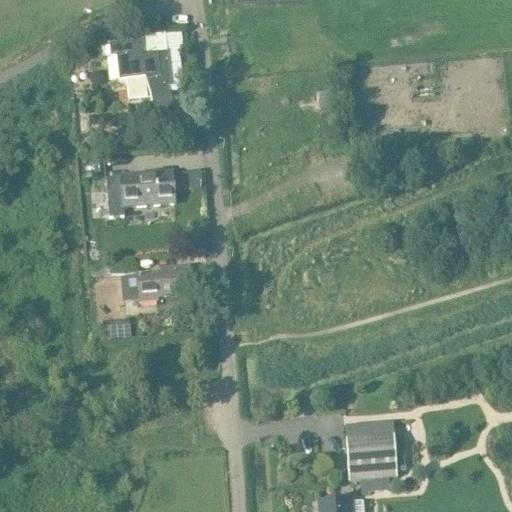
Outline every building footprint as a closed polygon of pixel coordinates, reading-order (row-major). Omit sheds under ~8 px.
[(117,84),(125,83),(127,105),(150,103),(157,125),(176,119),(164,80),(170,79),(168,58),(137,61),(136,48),(109,51),(111,64),(115,63),(117,84)] [(194,130),(170,133),(172,151),(196,149),(194,130)] [(200,174),(187,175),(189,194),(201,193),(200,174)] [(175,208),(172,175),(105,181),(108,221),(123,220),(123,213),(175,208)] [(203,240),(191,241),(192,254),(204,253),(203,240)] [(108,264),(89,266),(90,280),(109,278),(135,277),(134,262),(108,264)] [(193,299),(191,271),(161,273),(161,277),(136,279),(138,308),(155,307),(154,302),(193,299)] [(127,325),(101,327),(102,342),(128,340),(127,325)] [(396,481),(392,441),(344,445),(348,485),(396,481)]
